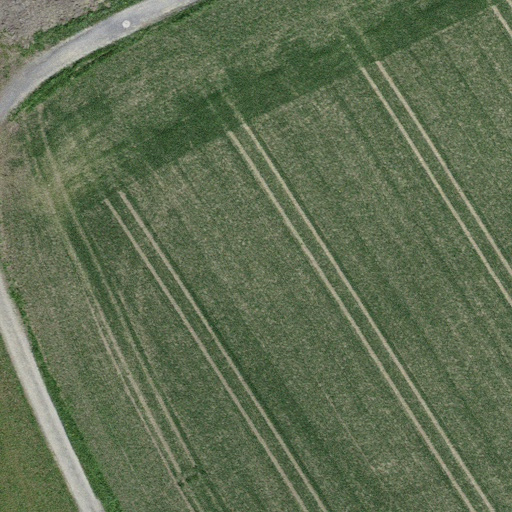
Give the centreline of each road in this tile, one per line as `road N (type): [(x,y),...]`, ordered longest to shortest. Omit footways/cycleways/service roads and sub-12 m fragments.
road 1 (track): [(95,511),(0,280)]
road 2 (track): [(0,92),(187,0)]
